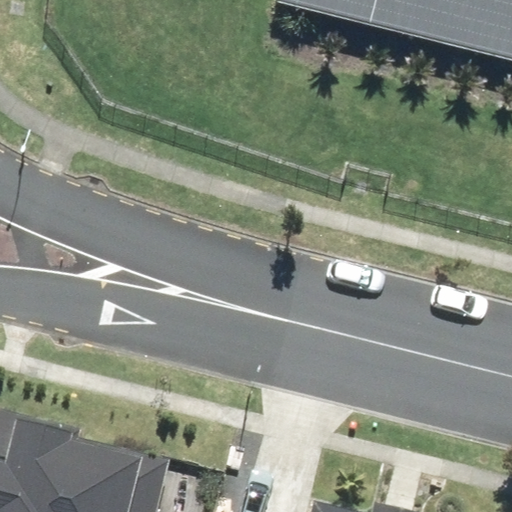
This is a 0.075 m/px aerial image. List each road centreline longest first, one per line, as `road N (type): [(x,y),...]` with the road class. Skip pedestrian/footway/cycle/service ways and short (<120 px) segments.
road 1 (residential): [(203,299),(511,377)]
road 2 (tertiary): [(0,200),(203,299)]
road 3 (tertiary): [(203,299),(0,271)]
